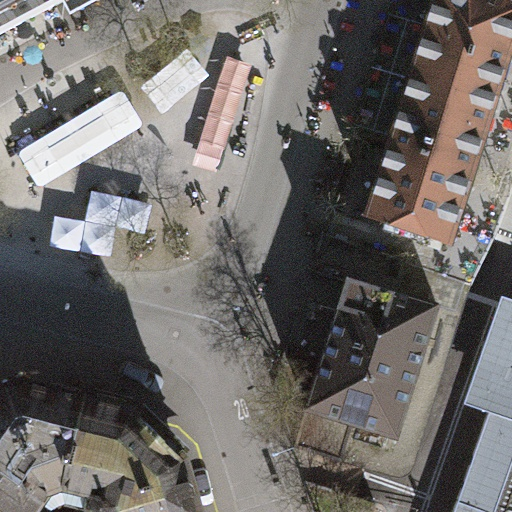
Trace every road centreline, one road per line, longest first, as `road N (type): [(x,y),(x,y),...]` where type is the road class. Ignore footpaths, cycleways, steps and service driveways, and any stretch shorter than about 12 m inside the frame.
road 1 (residential): [(316,0),(218,324),(198,349)]
road 2 (residential): [(0,292),(198,349)]
road 3 (residential): [(259,494),(223,381),(198,349)]
